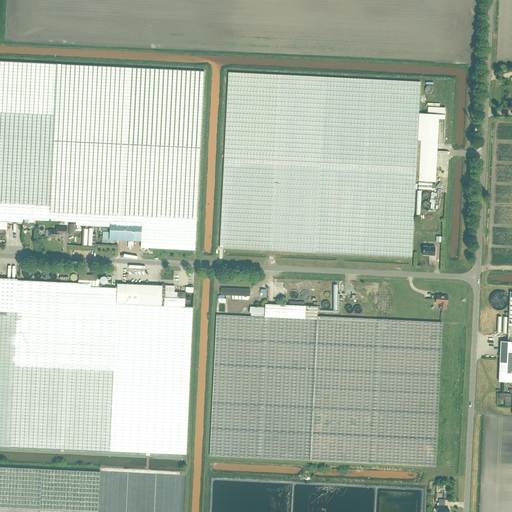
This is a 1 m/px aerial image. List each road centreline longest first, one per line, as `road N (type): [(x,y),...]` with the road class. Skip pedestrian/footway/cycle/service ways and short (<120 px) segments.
road 1 (unclassified): [(477,276),(0,255)]
road 2 (tertiary): [(477,276),(490,0)]
road 3 (tertiary): [(465,511),(477,276)]
